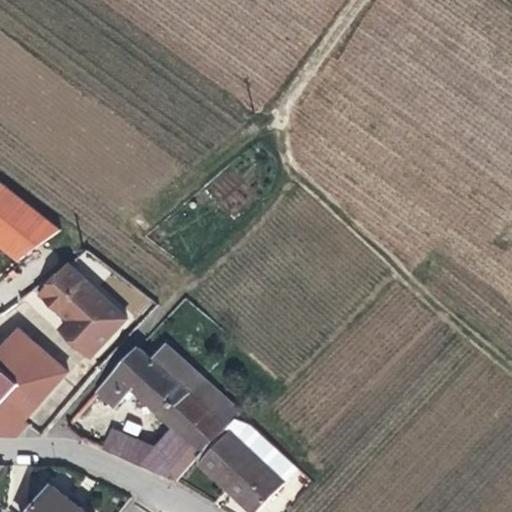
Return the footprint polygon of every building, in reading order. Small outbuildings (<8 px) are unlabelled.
[(61,226),(2,181),(0,183),(0,242),(19,257),(61,226)] [(36,284),(43,291),(70,263),(68,261),(36,284)] [(90,354),(126,316),(70,263),(43,291),(61,309),(52,318),(90,354)] [(18,326),(0,349),(0,359),(26,383),(8,403),(25,419),(67,368),(18,326)] [(115,404),(134,384),(176,422),(154,446),(142,439),(112,425),(104,447),(168,473),(178,478),(198,455),(228,425),(241,410),(166,342),(153,357),(139,344),(98,388),(115,404)] [(0,359),(0,411),(8,403),(26,383),(0,359)] [(25,419),(8,403),(0,411),(0,436),(13,436),(27,421),(25,419)] [(284,480),(228,425),(198,455),(255,511),(284,480)] [(31,511),(91,511),(54,483),(31,511)]
